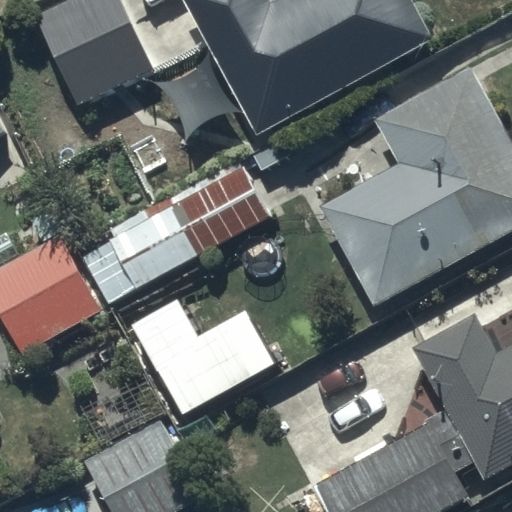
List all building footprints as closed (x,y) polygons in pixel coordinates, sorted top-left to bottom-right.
[(127,0),(61,0),(39,10),(81,101),(158,65),(127,0)] [(194,0),(261,129),(438,33),(420,0),(194,0)] [(401,158),(325,201),(382,303),(511,229),(511,129),(474,63),(378,117),(401,158)] [(0,107),(0,128),(10,122),(0,107)] [(244,159),(80,246),(104,292),(134,276),(139,288),(274,216),(244,159)] [(47,240),(0,265),(0,298),(27,349),(104,307),(63,229),(66,228),(54,206),(35,217),(47,240)] [(479,309),(419,343),(451,405),(321,480),(339,511),(436,511),(476,489),(462,464),(477,456),(488,475),(511,461),(511,312),(489,326),(479,309)] [(164,414),(89,455),(119,511),(174,511),(207,494),(164,414)]
